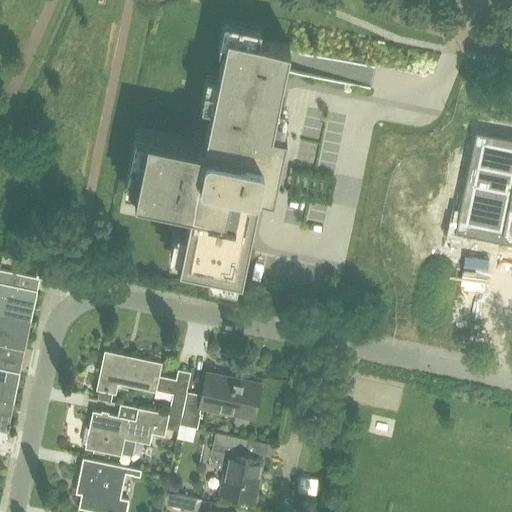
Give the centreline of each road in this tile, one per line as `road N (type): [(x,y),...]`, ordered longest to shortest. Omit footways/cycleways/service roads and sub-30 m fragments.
road 1 (residential): [(17,511),(56,325),(72,306),(105,295),(317,338)]
road 2 (residential): [(317,338),(511,379)]
road 3 (residential): [(289,511),(285,486),(317,338)]
